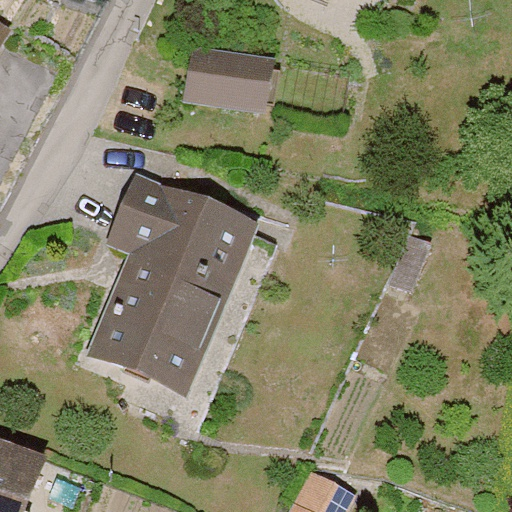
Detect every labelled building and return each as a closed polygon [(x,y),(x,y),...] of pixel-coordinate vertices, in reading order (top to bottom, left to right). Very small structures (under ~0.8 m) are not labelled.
[(207,32),(188,102),(271,124),(289,54),(207,32)] [(0,127),(9,114),(0,107),(0,127)] [(139,263),(99,351),(203,397),(277,233),(168,184),(152,177),(118,253),(139,263)] [(0,437),(0,511),(58,511),(76,471),(0,437)] [(367,511),(375,496),(320,469),(298,511),(367,511)]
